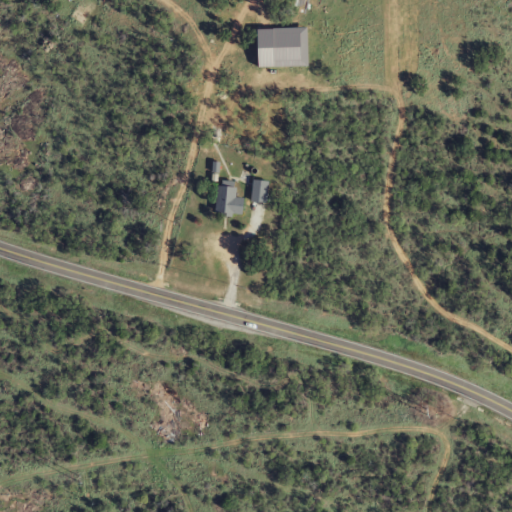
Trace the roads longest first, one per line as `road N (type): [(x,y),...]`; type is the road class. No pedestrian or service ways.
road 1 (tertiary): [(511,413),(372,354),(0,246)]
road 2 (track): [(151,0),(224,52),(149,293)]
